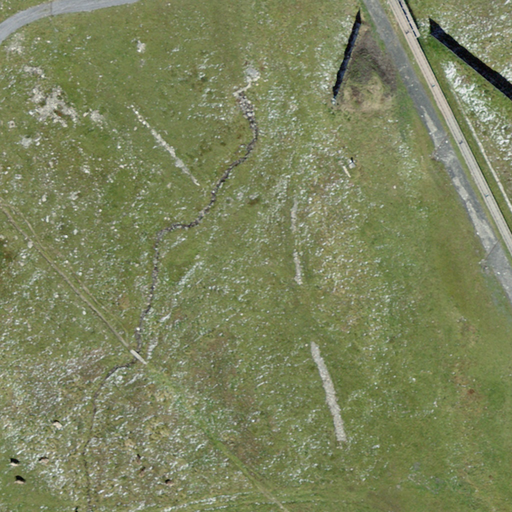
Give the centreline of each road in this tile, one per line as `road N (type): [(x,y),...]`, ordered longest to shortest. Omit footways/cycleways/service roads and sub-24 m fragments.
road 1 (track): [(511,277),(368,0)]
road 2 (track): [(0,36),(41,11),(113,0)]
